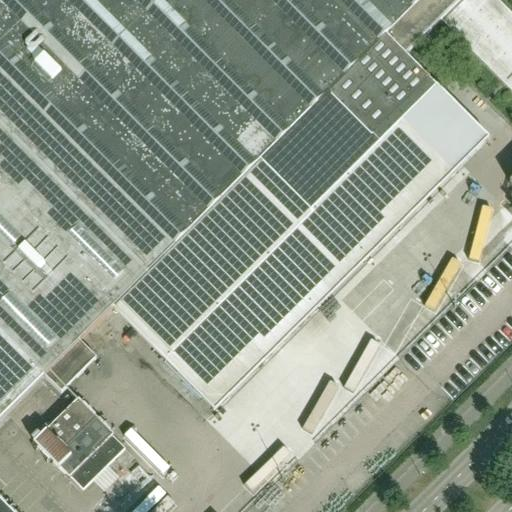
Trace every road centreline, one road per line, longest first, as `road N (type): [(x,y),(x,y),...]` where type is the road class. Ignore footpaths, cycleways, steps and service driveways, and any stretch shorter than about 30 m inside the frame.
road 1 (unknown): [(511,295),(304,511)]
road 2 (primary): [(511,426),(427,511)]
